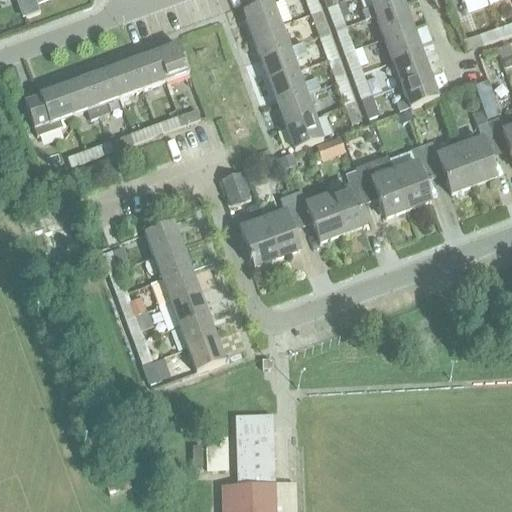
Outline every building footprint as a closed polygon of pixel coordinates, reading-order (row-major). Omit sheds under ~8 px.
[(36,6),(53,0),(17,0),(25,21),(40,16),(36,6)] [(303,0),(310,18),(319,15),(314,0),(303,0)] [(322,0),(327,12),(336,8),(333,0),(322,0)] [(364,24),(375,20),(404,10),(400,0),(367,0),(371,10),(361,14),(364,24)] [(243,16),(251,40),(280,29),(290,26),(283,7),(273,10),(271,6),(243,16)] [(336,8),(327,12),(334,31),(343,27),(336,8)] [(375,20),(383,43),(412,33),(404,10),(375,20)] [(319,15),(310,18),(317,37),(326,33),(319,15)] [(511,27),(498,33),(501,42),(511,38),(511,27)] [(251,40),(260,63),(288,52),(280,29),(251,40)] [(383,43),(392,66),(421,56),(412,33),(383,43)] [(501,42),(498,33),(479,40),(482,49),(501,42)] [(337,39),(344,58),(353,55),(347,36),(337,39)] [(320,46),(327,64),(336,61),(330,42),(320,46)] [(178,48),(154,57),(165,86),(189,77),(178,48)] [(260,63),(268,86),(297,75),(288,52),(260,63)] [(353,55),(344,58),(351,77),(360,73),(359,70),(367,67),(361,52),(353,55)] [(392,66),(400,89),(429,79),(421,56),(392,66)] [(154,57),(131,65),(142,94),(165,86),(154,57)] [(336,61),(327,64),(334,83),(343,79),(336,61)] [(131,65),(108,74),(119,103),(142,94),(131,65)] [(108,74),(85,82),(96,111),(99,121),(109,118),(106,108),(119,103),(108,74)] [(268,86),(277,109),(305,98),(297,75),(268,86)] [(429,79),(400,89),(405,103),(395,107),(398,116),(409,112),(409,113),(438,103),(429,79)] [(85,82),(62,91),(73,120),(96,111),(85,82)] [(354,85),(361,104),(370,100),(363,82),(354,85)] [(337,91),(344,110),(353,107),(346,88),(337,91)] [(73,120),(62,91),(38,100),(39,101),(24,106),(37,141),(62,132),(60,124),(73,120)] [(277,109),(285,132),(314,121),(305,98),(277,109)] [(370,100),(361,104),(368,123),(377,119),(370,100)] [(353,107),(344,110),(351,129),(360,125),(353,107)] [(493,110),(482,114),(486,126),(496,153),(506,149),(511,164),(511,132),(502,136),(497,122),(493,110)] [(196,114),(178,121),(181,130),(200,124),(196,114)] [(481,144),(459,152),(473,191),(496,182),(486,156),(496,153),(486,126),(482,114),(471,118),(481,144)] [(181,130),(178,121),(159,128),(162,137),(181,130)] [(314,121),(285,132),(294,156),(323,145),(314,121)] [(150,131),(132,138),(135,147),(154,141),(150,131)] [(135,147),(132,138),(113,145),(116,154),(135,147)] [(431,147),(421,151),(431,177),(441,173),(450,199),(473,191),(459,152),(436,160),(431,147)] [(104,148),(86,155),(89,165),(108,158),(104,148)] [(415,168),(393,176),(407,215),(430,206),(420,181),(431,177),(421,151),(410,154),(415,168)] [(89,165),(86,155),(67,162),(70,171),(89,165)] [(366,171),(355,175),(365,201),(375,197),(385,223),(407,215),(393,176),(371,185),(366,171)] [(350,192),(327,201),(342,239),(364,231),(355,205),(365,201),(355,175),(345,179),(350,192)] [(240,177),(237,178),(220,184),(230,211),(250,203),(240,177)] [(300,195),(289,199),(299,225),(310,222),(319,247),(342,239),(327,201),(305,209),(300,195)] [(284,217),(262,225),(276,263),(299,255),(289,229),(299,225),(289,199),(279,203),(284,217)] [(276,263),(262,225),(239,233),(253,272),(276,263)] [(144,238),(153,261),(181,251),(172,227),(144,238)] [(123,251),(101,259),(108,278),(118,274),(130,270),(123,251)] [(153,261),(161,284),(190,274),(181,251),(153,261)] [(118,274),(108,278),(115,297),(125,293),(118,274)] [(161,284),(170,307),(198,297),(190,274),(161,284)] [(213,321),(233,317),(227,282),(207,286),(213,321)] [(170,307),(178,330),(207,320),(198,297),(170,307)] [(118,305),(125,324),(135,320),(134,318),(141,315),(136,301),(129,304),(128,302),(118,305)] [(135,320),(125,324),(132,343),(142,339),(135,320)] [(178,330),(187,353),(216,343),(207,320),(178,330)] [(224,366),(216,343),(187,353),(196,377),(224,366)] [(136,351),(143,370),(158,364),(158,363),(152,365),(145,348),(136,351)] [(185,368),(180,353),(163,358),(167,374),(185,368)] [(158,364),(143,370),(149,389),(159,385),(158,382),(164,380),(158,364)] [(275,511),(273,420),(236,421),(237,490),(222,490),(222,511),(275,511)] [(211,444),(212,476),(228,476),(227,443),(211,444)] [(197,468),(208,468),(208,448),(197,448),(197,468)] [(112,479),(113,496),(133,494),(132,478),(112,479)]
